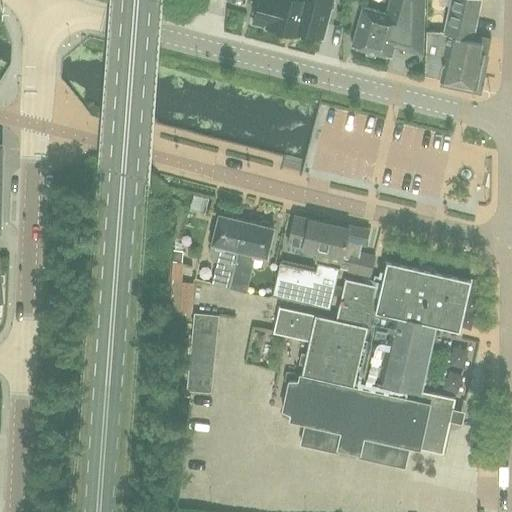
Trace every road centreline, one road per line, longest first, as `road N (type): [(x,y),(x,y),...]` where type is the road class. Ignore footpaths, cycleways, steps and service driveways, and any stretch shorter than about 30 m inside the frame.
road 1 (primary): [(98,511),(136,0)]
road 2 (tertiary): [(511,122),(41,3)]
road 3 (residential): [(510,251),(160,160)]
road 4 (tertiary): [(506,511),(510,251)]
road 5 (tertiary): [(24,357),(39,127)]
road 6 (tertiary): [(15,511),(24,357)]
road 7 (tertiary): [(39,127),(41,3)]
